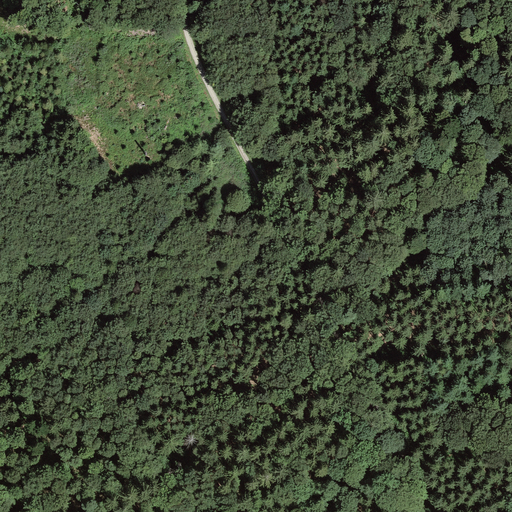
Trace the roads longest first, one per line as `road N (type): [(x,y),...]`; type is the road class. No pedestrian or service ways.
road 1 (track): [(423,511),(393,431),(236,144),(181,0)]
road 2 (track): [(0,262),(193,511)]
